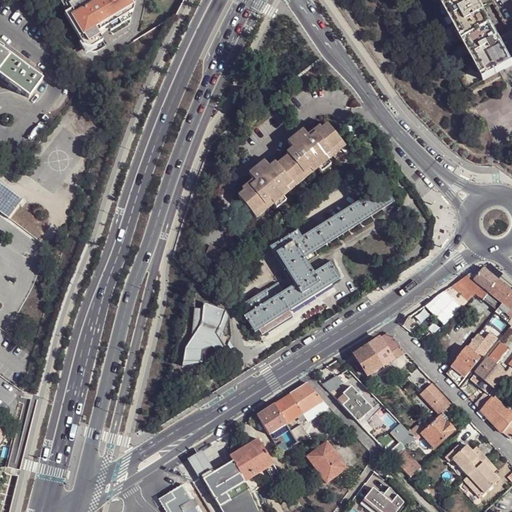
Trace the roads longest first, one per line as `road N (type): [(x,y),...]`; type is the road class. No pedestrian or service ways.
road 1 (tertiary): [(220,0),(145,169),(79,373),(48,511)]
road 2 (tertiary): [(79,499),(127,300),(215,56),(244,0)]
road 3 (tertiary): [(171,445),(383,313)]
road 4 (residential): [(298,0),(389,126),(439,175)]
road 5 (residential): [(511,457),(383,313)]
